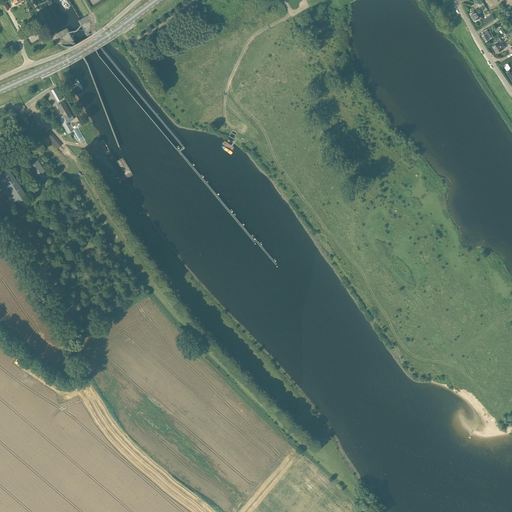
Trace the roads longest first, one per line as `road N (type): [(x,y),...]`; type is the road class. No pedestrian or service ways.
road 1 (primary): [(0,90),(61,62),(156,0)]
road 2 (unclassified): [(0,79),(63,53),(138,0)]
